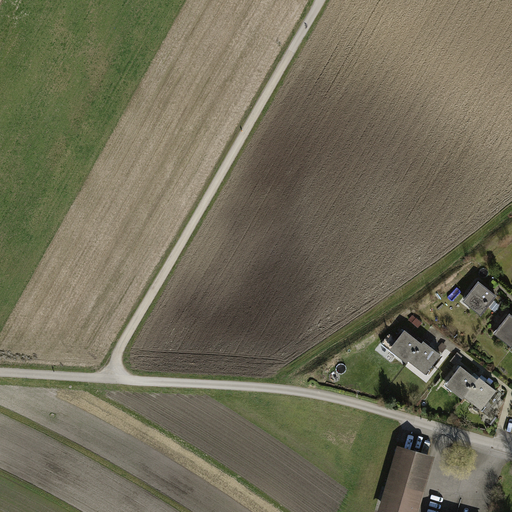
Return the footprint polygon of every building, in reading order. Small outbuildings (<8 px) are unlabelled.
[(479,281),(463,302),(482,316),(497,295),(479,281)] [(496,334),(511,346),(511,317),(510,316),(496,334)] [(404,329),(390,349),(407,362),(422,342),(404,329)] [(444,359),(422,342),(407,362),(429,379),(444,359)] [(459,366),(444,386),(462,399),(464,397),(477,380),(459,366)] [(479,377),(477,380),(464,397),(481,410),(496,391),(479,377)] [(397,446),(377,511),(417,511),(434,457),(397,446)]
